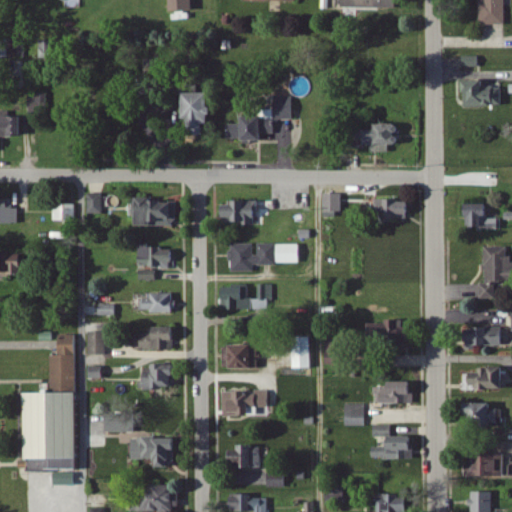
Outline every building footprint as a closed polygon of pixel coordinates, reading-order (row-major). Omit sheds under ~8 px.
[(170,0),(171,12),(196,12),(195,0),(170,0)] [(399,9),(398,0),(343,0),(343,8),(399,9)] [(483,0),(483,25),(508,25),(507,0),(483,0)] [(482,68),(481,57),(463,57),(463,68),(482,68)] [(506,108),(507,89),(492,88),(492,83),(469,81),(467,106),(506,108)] [(197,119),(196,130),(216,131),(217,94),(191,94),(191,119),(197,119)] [(297,98),(277,97),(276,120),(297,121),(297,98)] [(0,112),(0,137),(24,138),(24,113),(0,112)] [(267,118),(244,119),(244,124),(229,125),(230,141),(268,140),(267,118)] [(271,143),(293,142),(292,119),(270,120),(271,143)] [(402,145),(401,125),(382,126),(382,130),(370,131),(371,153),(393,153),(393,145),(402,145)] [(105,215),(106,194),(90,194),(89,214),(105,215)] [(325,218),(344,219),(345,195),(325,194),(325,218)] [(23,209),(17,209),(17,200),(0,199),(0,224),(22,225),(23,209)] [(414,201),(377,200),(377,221),(414,222),(414,201)] [(174,227),(174,219),(180,219),(181,202),(141,201),(141,227),(174,227)] [(225,206),(226,225),(263,224),(262,201),(236,202),(236,206),(225,206)] [(78,205),(58,204),(58,221),(78,222),(78,205)] [(493,205),(468,206),(468,218),(475,218),(475,229),(503,229),(503,219),(494,220),(493,205)] [(304,245),(281,245),(281,244),(259,244),(259,245),(233,245),(233,272),(257,272),(257,264),(304,265),(304,245)] [(177,249),(143,247),(142,268),(176,269),(177,249)] [(487,248),(486,273),(489,273),(489,285),(482,285),(481,300),(511,301),(511,274),(511,263),(511,264),(511,248),(487,248)] [(0,275),(26,274),(26,253),(0,254),(0,275)] [(255,299),(255,309),(275,309),(275,285),(260,285),(260,299),(255,299)] [(227,287),(226,310),(253,311),(253,288),(227,287)] [(153,295),(153,300),(143,300),(144,313),(178,312),(178,294),(153,295)] [(372,345),(397,346),(397,337),(411,337),(412,322),(391,321),(390,325),(372,325),(372,345)] [(473,348),(508,349),(508,329),(474,328),(473,348)] [(175,351),(175,342),(182,342),(181,329),(155,329),(155,335),(144,335),(144,352),(175,351)] [(91,356),(108,355),(108,332),(90,333),(91,356)] [(59,336),(60,357),(51,357),(52,394),(27,395),(28,459),(33,459),(33,470),(79,469),(76,336),(59,336)] [(297,369),(315,369),(315,340),(297,341),(297,369)] [(327,342),(327,366),(354,366),(354,341),(327,342)] [(236,347),(236,371),(264,370),(263,346),(236,347)] [(178,365),(143,367),(144,390),(179,389),(178,365)] [(107,367),(91,368),(91,379),(107,378),(107,367)] [(468,374),(468,392),(480,391),(509,390),(508,369),(486,370),(486,374),(468,374)] [(418,385),(377,384),(377,404),(418,405),(418,385)] [(228,417),(274,416),(273,391),(257,391),(257,392),(228,393),(228,417)] [(502,405),(472,404),(471,426),(501,427),(502,405)] [(368,406),(347,405),(347,427),(368,427),(368,406)] [(137,433),(137,415),(109,415),(109,433),(137,433)] [(419,460),(419,437),(395,438),(395,426),(376,427),(376,447),(374,447),(374,461),(419,460)] [(158,469),(179,469),(180,440),(135,439),(135,460),(158,461),(158,469)] [(266,449),(232,448),(232,468),(265,469),(266,449)] [(508,455),(473,455),(472,477),(508,478),(508,455)] [(79,486),(79,474),(56,474),(56,486),(79,486)] [(272,475),(273,488),(290,488),(289,475),(272,475)] [(181,511),(182,487),(146,486),(145,511),(181,511)] [(495,511),(496,493),(473,493),(472,511),(495,511)] [(271,511),(271,500),(258,500),(258,495),(235,496),(235,511),(271,511)] [(412,511),(413,496),(381,495),(381,511),(412,511)]
